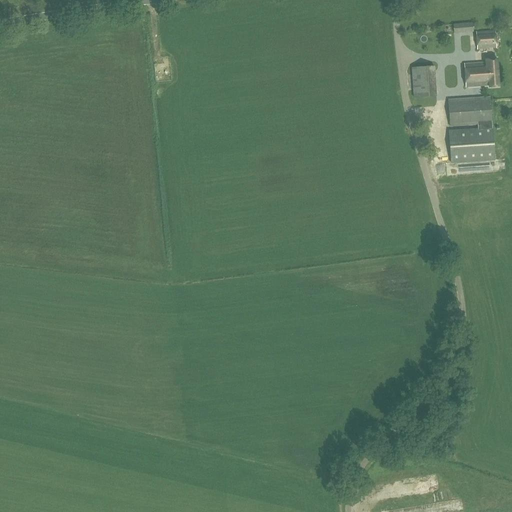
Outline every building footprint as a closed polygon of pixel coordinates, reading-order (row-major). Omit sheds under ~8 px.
[(455,32),(473,31),(473,22),(455,23),(455,32)] [(495,48),(494,31),(475,32),(476,49),(495,48)] [(498,87),(496,58),(484,59),(485,62),(463,64),(465,87),(486,85),(488,87),(498,87)] [(435,95),(433,65),(411,67),(413,97),(435,95)] [(489,97),(447,100),(448,126),(477,124),(478,129),(449,130),(451,161),(493,158),(489,97)] [(473,261),(472,244),(459,245),(460,262),(473,261)]
